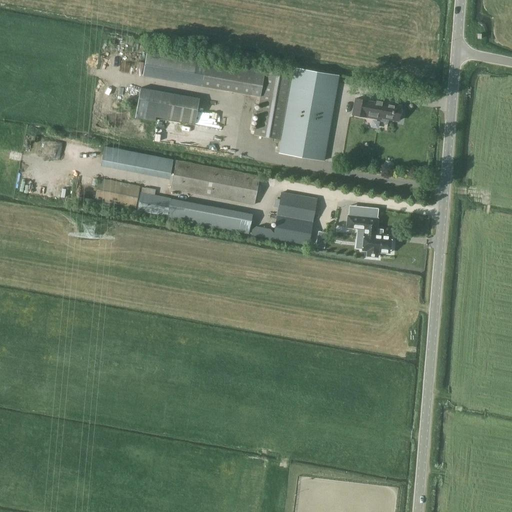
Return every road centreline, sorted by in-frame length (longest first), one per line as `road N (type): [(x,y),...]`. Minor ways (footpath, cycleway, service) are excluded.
road 1 (unclassified): [(417,511),(456,53)]
road 2 (unknown): [(442,217),(283,186),(258,210),(169,196)]
